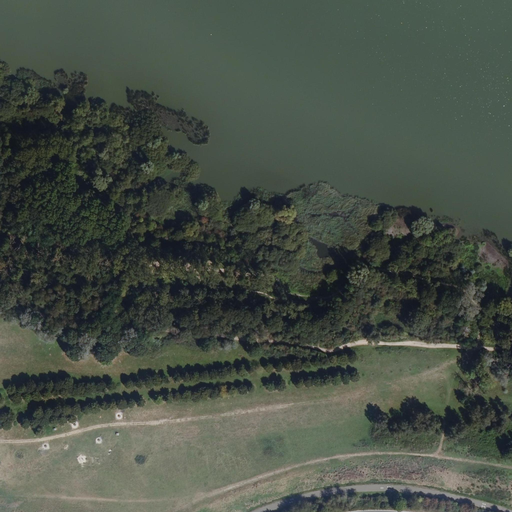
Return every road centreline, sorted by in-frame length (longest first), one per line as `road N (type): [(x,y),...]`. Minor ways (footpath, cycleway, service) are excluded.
road 1 (track): [(477,346),(366,341),(320,350),(96,325),(0,301)]
road 2 (track): [(0,440),(355,395)]
road 3 (unclassified): [(506,511),(399,487),(323,492),(259,511)]
